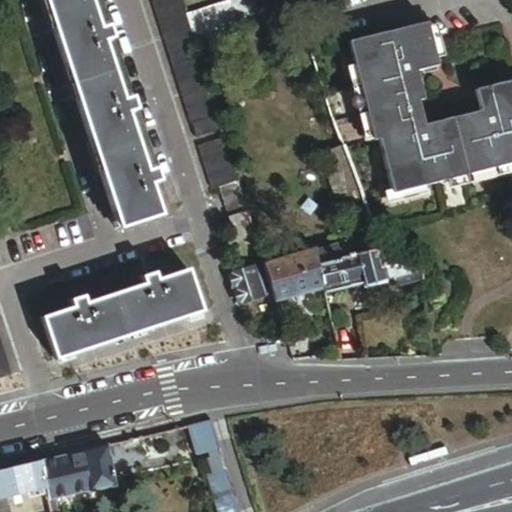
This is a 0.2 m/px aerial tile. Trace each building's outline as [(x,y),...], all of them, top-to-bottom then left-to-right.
[(37,0),(120,250),(162,236),(152,205),(160,203),(157,191),(148,194),(128,135),(137,132),(133,120),(124,123),(105,64),(112,61),(108,49),(101,52),(83,0),(37,0)] [(219,138),(190,47),(181,19),(175,0),(146,0),(193,147),(219,139),(219,138)] [(190,47),(260,26),(250,0),(239,0),(181,19),(190,47)] [(276,18),(273,9),(259,13),(262,23),(276,18)] [(433,63),(425,32),(424,28),(346,48),(352,71),(357,91),(364,120),(370,145),(371,147),(376,146),(389,196),(390,200),(420,193),(445,186),(464,182),(493,174),(511,169),(511,85),(473,95),(478,117),(422,131),(416,106),(421,105),(414,77),(435,71),(433,63)] [(433,30),(425,32),(433,63),(441,61),(433,30)] [(272,31),(253,37),(257,51),(276,45),(272,31)] [(349,93),(357,91),(352,71),(344,73),(349,93)] [(357,122),(364,120),(357,91),(349,93),(357,122)] [(363,147),(370,145),(364,120),(357,122),(363,147)] [(197,163),(224,155),(219,139),(193,147),(197,163)] [(214,215),(224,211),(241,206),(227,163),(200,171),(214,215)] [(511,177),(511,169),(493,174),(495,182),(511,177)] [(495,182),(493,174),(464,182),(465,189),(495,182)] [(465,189),(464,182),(445,186),(447,194),(465,189)] [(422,200),(420,193),(390,200),(389,196),(381,198),(383,210),(422,200)] [(227,222),(244,217),(241,206),(224,211),(227,222)] [(352,245),(370,240),(363,214),(345,219),(352,245)] [(234,245),(251,240),(251,238),(244,217),(227,222),(234,245)] [(315,271),(375,256),(370,240),(352,245),(310,255),(315,271)] [(310,255),(260,269),(272,306),(322,293),(315,271),(310,255)] [(383,284),(380,274),(375,256),(315,271),(322,293),(323,297),(324,299),(360,290),(361,294),(367,293),(377,290),(381,289),(383,284)] [(259,268),(251,271),(260,301),(268,298),(259,268)] [(260,301),(251,271),(227,277),(235,307),(260,301)] [(150,277),(139,281),(141,288),(83,307),(80,300),(69,304),(72,311),(39,322),(53,364),(198,314),(183,273),(152,284),(150,277)] [(210,422),(187,428),(197,457),(220,450),(210,422)] [(42,464),(47,489),(50,500),(51,500),(116,487),(114,481),(110,460),(108,450),(108,447),(107,447),(42,464)] [(0,500),(7,499),(47,489),(42,464),(0,473),(0,500)] [(219,511),(239,511),(226,470),(208,476),(219,511)] [(120,479),(114,481),(116,487),(51,500),(53,511),(106,502),(106,495),(122,492),(120,479)] [(0,511),(11,511),(7,499),(0,500),(0,511)]
